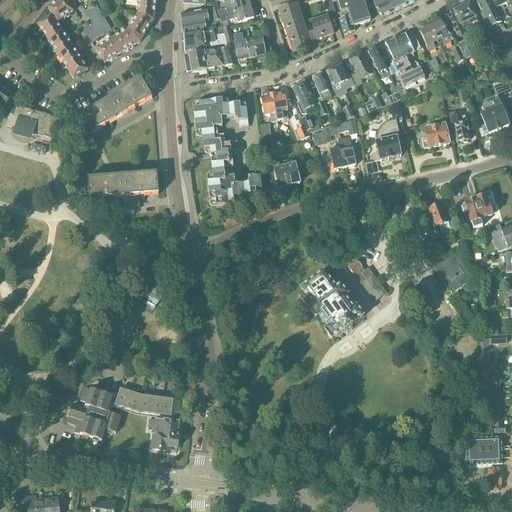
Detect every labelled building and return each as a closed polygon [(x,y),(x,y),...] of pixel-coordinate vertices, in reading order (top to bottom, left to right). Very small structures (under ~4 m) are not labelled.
[(61,0),(48,9),(52,16),(57,23),(73,13),(64,0),(61,0)] [(139,0),(138,15),(154,21),(156,0),(139,0)] [(226,9),(228,15),(250,8),(249,4),(253,3),(252,0),(234,0),(231,1),(233,6),(226,8),(226,9)] [(337,0),(341,13),(347,11),(354,29),(369,22),(362,0),(337,0)] [(372,0),(376,10),(378,9),(389,3),(387,0),(372,0)] [(378,9),(382,18),(415,2),(414,0),(387,0),(389,3),(378,9)] [(501,23),(498,15),(495,10),(490,0),(478,0),(479,2),(477,4),(489,29),(492,28),(492,30),(500,26),(499,24),(501,23)] [(490,0),(495,10),(498,15),(505,11),(502,6),(506,4),(507,8),(511,5),(511,4),(509,0),(490,0)] [(332,2),(326,4),(329,14),(335,12),(332,2)] [(454,12),(454,13),(463,30),(468,28),(469,29),(472,28),(471,24),(477,21),(469,4),(454,12)] [(323,39),(334,35),(328,17),(312,23),(315,32),(307,35),(297,5),(279,11),(293,54),(312,48),(311,45),(319,42),(317,38),(322,37),(323,39)] [(86,13),(91,22),(91,23),(92,23),(92,24),(92,25),(91,25),(91,26),(90,27),(85,30),(91,41),(111,29),(97,7),(86,13)] [(217,12),(216,8),(211,10),(215,22),(220,20),(219,17),(217,12)] [(250,8),(228,15),(230,21),(237,19),(238,24),(254,20),(253,18),(257,17),(255,11),(252,12),(250,8)] [(226,9),(217,12),(219,17),(228,15),(226,9)] [(182,14),(182,21),(183,26),(205,22),(209,21),(208,16),(208,10),(182,14)] [(355,33),(354,29),(347,11),(341,13),(338,14),(344,36),(355,33)] [(463,30),(454,13),(448,17),(458,40),(466,36),(463,30)] [(138,15),(128,31),(140,43),(154,21),(138,15)] [(57,23),(52,16),(38,26),(48,41),(62,32),(57,24),(57,23)] [(206,29),(205,22),(183,26),(183,33),(206,29)] [(430,27),(440,48),(450,43),(448,37),(441,22),(430,27)] [(429,53),(440,48),(430,27),(420,32),(429,53)] [(223,30),(224,35),(227,45),(233,44),(229,28),(228,29),(227,29),(223,30)] [(214,48),(218,47),(227,45),(224,35),(216,36),(217,42),(216,42),(215,34),(205,36),(204,30),(184,34),(185,53),(207,49),(214,48)] [(128,31),(112,40),(120,55),(140,43),(128,31)] [(48,41),(58,56),(72,47),(62,32),(48,41)] [(246,61),(249,61),(244,35),(233,37),(238,63),(238,62),(239,66),(240,67),(246,66),(246,64),(246,61)] [(248,35),(244,35),(249,61),(257,59),(258,62),(259,63),(264,62),(265,61),(265,58),(262,39),(249,41),(248,35)] [(406,35),(397,39),(385,44),(394,63),(405,57),(414,53),(414,52),(421,49),(417,41),(412,43),(410,40),(408,41),(406,35)] [(120,55),(112,40),(96,49),(104,64),(120,55)] [(465,61),(477,55),(469,40),(457,45),(463,57),(465,61)] [(227,45),(218,47),(220,52),(224,69),(228,68),(228,69),(232,68),(231,67),(233,66),(229,49),(228,50),(227,45)] [(58,56),(68,71),(82,62),(72,47),(58,56)] [(215,52),(204,54),(207,71),(208,70),(209,72),(215,71),(215,69),(224,68),(220,52),(218,47),(214,48),(215,52)] [(385,80),(390,77),(376,49),(368,52),(379,74),(382,80),(384,79),(385,80)] [(457,49),(451,51),(457,63),(463,61),(457,49)] [(510,62),(505,50),(496,55),(502,66),(510,62)] [(207,71),(204,54),(204,53),(185,56),(188,73),(192,72),(192,74),(207,71)] [(373,75),(363,55),(351,61),(361,81),(373,75)] [(409,65),(405,57),(394,63),(392,63),(403,88),(424,78),(420,69),(417,64),(415,63),(409,65)] [(435,60),(429,63),(432,69),(435,74),(440,71),(435,60)] [(88,71),(82,62),(68,71),(74,80),(88,71)] [(341,66),(334,69),(342,86),(344,89),(345,91),(355,86),(349,74),(346,75),(341,66)] [(342,86),(334,69),(327,73),(339,98),(346,94),(345,91),(344,89),(342,86)] [(488,73),(480,76),(484,84),(493,83),(488,73)] [(466,74),(455,78),(458,86),(469,82),(466,74)] [(328,92),(329,92),(322,75),(313,79),(323,102),(331,99),(328,92)] [(142,80),(111,98),(122,116),(152,98),(142,80)] [(298,86),(309,109),(315,107),(311,98),(312,98),(305,83),(298,86)] [(492,84),(497,98),(511,93),(508,83),(492,84)] [(401,85),(396,88),(401,98),(406,96),(401,85)] [(309,109),(298,86),(292,89),(299,104),(298,106),(302,115),(304,115),(306,114),(305,111),(309,109)] [(466,103),(462,87),(456,88),(460,104),(466,103)] [(17,102),(0,88),(0,102),(9,109),(11,106),(12,107),(17,102)] [(276,96),(272,96),(277,122),(284,121),(283,118),(288,117),(284,94),(283,94),(282,91),(281,90),(276,91),(275,93),(276,96)] [(277,122),(272,96),(270,97),(269,94),(268,93),(263,94),(262,95),(262,98),(265,116),(270,115),(271,123),(277,122)] [(392,106),(388,98),(386,94),(364,105),(369,116),(392,106)] [(397,94),(388,98),(392,106),(401,101),(397,94)] [(92,134),(122,116),(111,98),(81,116),(92,134)] [(209,149),(210,156),(212,177),(207,178),(209,201),(215,201),(216,206),(240,204),(240,198),(257,196),(256,190),(262,189),(261,177),(249,179),(249,184),(236,186),(235,177),(226,178),(224,164),(230,164),(229,152),(223,152),(222,141),(216,141),(214,128),(223,127),(222,118),(236,116),(236,122),(239,122),(240,128),(249,127),(247,109),(241,109),(241,104),(222,106),(222,100),(198,103),(199,108),(193,109),(196,133),(201,132),(203,149),(209,149)] [(509,120),(507,120),(499,100),(493,103),(491,102),(483,105),(482,107),(485,114),(481,115),(486,126),(480,128),(479,129),(482,135),(483,136),(489,134),(489,135),(510,126),(509,125),(510,123),(509,120)] [(323,103),(317,106),(321,117),(328,115),(323,103)] [(17,107),(15,116),(16,117),(20,118),(34,122),(32,135),(33,135),(33,133),(56,139),(58,131),(61,120),(51,117),(17,107)] [(350,108),(344,111),(348,120),(354,117),(350,108)] [(395,110),(398,123),(405,122),(407,121),(404,108),(395,110)] [(465,115),(456,117),(455,112),(449,114),(450,119),(452,130),(454,129),(457,144),(463,142),(465,144),(468,143),(468,141),(471,141),(465,115)] [(20,118),(16,117),(15,116),(9,115),(6,127),(16,129),(15,130),(16,131),(20,118)] [(304,127),(307,133),(314,129),(308,117),(301,120),(304,127)] [(61,119),(61,120),(58,131),(64,133),(67,121),(61,119)] [(376,140),(376,142),(378,153),(374,154),(373,155),(375,161),(376,162),(380,161),(380,162),(401,157),(398,145),(401,144),(396,121),(393,121),(390,121),(388,122),(385,123),(383,124),(381,126),(379,128),(377,131),(377,134),(376,137),(376,140)] [(398,123),(401,135),(408,134),(405,122),(398,123)] [(349,137),(357,135),(355,123),(347,125),(340,126),(338,127),(338,131),(339,134),(348,132),(349,137)] [(262,138),(271,137),(270,125),(261,126),(262,138)] [(445,126),(433,129),(432,126),(424,128),(425,131),(427,139),(421,140),(422,143),(424,150),(429,149),(429,150),(449,145),(445,126)] [(300,141),(309,137),(304,127),(295,131),(300,141)] [(345,159),(347,168),(356,166),(350,139),(340,141),(338,141),(340,149),(342,160),(345,159)] [(265,152),(268,163),(276,162),(275,158),(287,155),(286,147),(265,152)] [(335,171),(347,168),(345,159),(342,160),(340,149),(331,151),(335,171)] [(288,187),(300,184),(295,165),(294,161),(283,164),(285,168),(275,170),(280,189),(281,189),(282,194),(283,194),(283,195),(288,194),(288,192),(289,192),(288,187)] [(157,174),(123,176),(124,197),(159,194),(157,174)] [(90,200),(124,197),(123,176),(88,179),(90,200)] [(495,213),(496,212),(495,207),(493,206),(489,207),(486,197),(485,198),(484,196),(482,194),(477,196),(476,199),(477,200),(465,204),(465,206),(461,207),(464,214),(468,213),(471,224),(472,223),(474,230),(483,227),(481,221),(483,220),(483,219),(492,216),(491,215),(495,213)] [(436,228),(450,222),(443,205),(438,207),(437,205),(431,207),(432,209),(429,210),(436,228)] [(495,232),(498,241),(502,240),(502,242),(497,244),(497,246),(499,251),(501,252),(508,249),(511,247),(511,225),(500,230),(495,232)] [(454,255),(434,270),(452,294),(472,280),(454,255)] [(375,303),(387,293),(368,269),(365,272),(357,261),(348,268),(375,303)] [(299,295),(301,298),(301,299),(300,299),(300,300),(300,301),(300,302),(300,303),(300,304),(301,304),(301,305),(302,306),(303,307),(304,307),(305,307),(306,307),(307,307),(308,307),(310,310),(309,310),(317,320),(320,317),(329,329),(325,331),(332,341),(344,332),(345,333),(353,327),(352,326),(364,317),(357,307),(354,310),(349,303),(352,301),(341,286),(337,290),(324,273),(301,290),(303,292),(299,295)] [(493,405),(493,397),(489,333),(479,334),(483,406),(493,405)] [(490,346),(507,345),(506,336),(490,337),(490,346)] [(492,390),(500,390),(500,374),(491,374),(492,390)] [(107,413),(112,397),(85,388),(81,402),(87,404),(85,410),(72,407),(67,424),(77,427),(75,434),(102,442),(105,431),(116,434),(121,417),(107,413)] [(179,421),(181,402),(177,401),(142,396),(121,389),(115,406),(136,412),(139,413),(171,418),(171,420),(179,421)] [(500,420),(501,420),(501,406),(492,407),(493,419),(500,418),(500,420)] [(502,427),(501,420),(500,420),(500,418),(493,419),(494,435),(505,434),(505,427),(502,427)] [(149,428),(154,429),(153,435),(151,450),(155,450),(155,451),(166,452),(167,448),(177,450),(179,439),(177,438),(179,424),(165,422),(155,421),(150,420),(149,428)] [(511,438),(511,450),(510,450),(510,447),(504,447),(504,450),(502,450),(502,438),(466,439),(467,465),(503,465),(503,460),(511,459),(511,438)] [(499,485),(500,484),(500,476),(499,476),(498,476),(498,469),(489,469),(489,476),(488,476),(488,485),(489,485),(489,492),(499,491),(499,485)] [(27,511),(45,511),(44,502),(36,503),(36,497),(19,499),(20,511),(25,511),(28,511),(27,511)] [(44,502),(45,511),(59,511),(58,500),(44,502)] [(114,511),(116,504),(107,502),(106,505),(93,503),(91,511),(114,511)]
